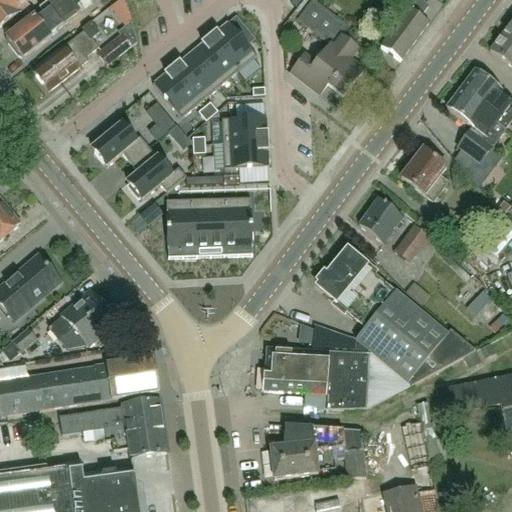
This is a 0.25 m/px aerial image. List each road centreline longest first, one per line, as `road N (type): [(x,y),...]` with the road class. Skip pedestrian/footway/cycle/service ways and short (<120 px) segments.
road 1 (tertiary): [(324,214),(489,0)]
road 2 (secondary): [(194,369),(160,301),(36,152)]
road 3 (residential): [(36,152),(232,0)]
road 4 (residential): [(275,0),(285,182),(324,214)]
road 5 (tertiary): [(194,369),(250,312),(324,214)]
road 6 (secondary): [(211,511),(194,369)]
